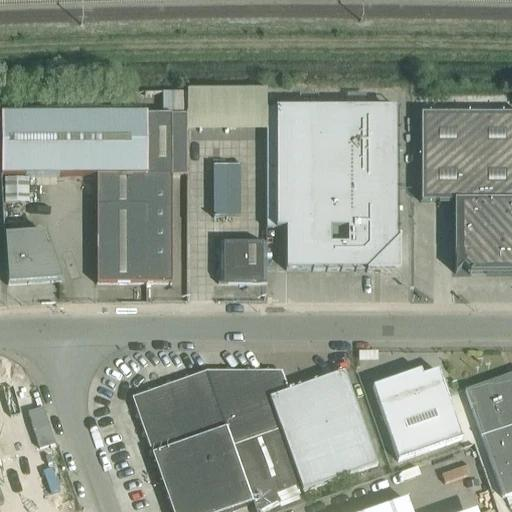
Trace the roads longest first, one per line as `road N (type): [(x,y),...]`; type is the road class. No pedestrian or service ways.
road 1 (unclassified): [(511,328),(48,328)]
road 2 (unclassified): [(110,511),(48,328)]
